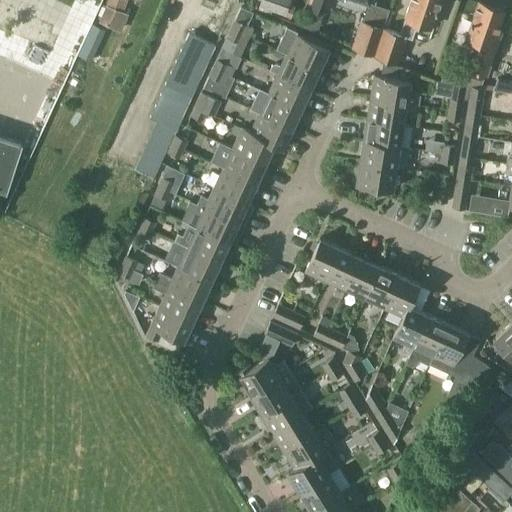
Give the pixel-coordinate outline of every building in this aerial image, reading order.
[(91,17),(118,31),(127,13),(121,11),(126,0),(106,0),(105,4),(99,1),(91,17)] [(260,0),(259,5),(272,10),(275,0),(260,0)] [(289,5),(290,0),(275,0),(272,10),(289,17),(293,6),(289,5)] [(355,0),(369,5),(370,0),(313,0),(311,9),(323,13),(328,0),(355,0)] [(383,26),(374,54),(398,63),(407,36),(412,38),(417,22),(431,27),(440,0),(410,0),(405,18),(400,32),(383,26)] [(479,1),(465,40),(479,44),(472,63),(470,70),(469,71),(471,71),(468,80),(482,85),(486,76),(485,76),(501,33),(498,31),(505,10),(504,10),(496,7),(479,1)] [(231,26),(244,32),(247,24),(235,18),(231,26)] [(361,19),(352,46),(366,52),(374,54),(383,26),(361,19)] [(287,52),(320,67),(329,49),(296,34),(297,30),(286,25),(282,35),(277,36),(279,40),(276,47),(287,52)] [(231,26),(221,47),(240,55),(249,34),(244,32),(231,26)] [(311,87),(320,67),(287,52),(282,63),(275,61),(274,63),(272,62),(269,68),(278,72),(311,87)] [(213,66),(231,74),(235,66),(216,58),(213,66)] [(370,95),(405,102),(419,104),(421,94),(407,92),(408,82),(413,71),(384,59),(381,76),(373,74),(370,95)] [(227,84),(231,74),(213,66),(209,75),(227,84)] [(278,72),(269,92),(302,107),(311,87),(278,72)] [(511,93),(511,87),(511,81),(496,78),(492,89),(511,93)] [(465,98),(467,85),(452,82),(449,99),(448,109),(462,111),(463,101),(464,98),(465,98)] [(467,85),(465,98),(468,99),(466,112),(481,114),(482,105),(485,87),(467,85)] [(260,88),(251,107),(260,111),(293,126),(302,107),(269,92),(260,88)] [(195,105),(215,114),(221,101),(201,91),(195,105)] [(402,123),(405,102),(370,95),(366,117),(402,123)] [(214,116),(215,114),(195,105),(191,115),(203,120),(206,113),(214,116)] [(460,121),(462,111),(448,109),(446,118),(460,121)] [(284,146),(293,126),(260,111),(251,130),(242,126),(284,146)] [(466,112),(463,134),(477,136),(479,123),(481,114),(466,112)] [(401,124),(402,123),(366,117),(363,139),(398,145),(408,146),(411,126),(401,124)] [(283,149),(284,146),(242,126),(233,146),(265,161),(273,145),(283,149)] [(0,189),(7,191),(22,142),(0,134),(0,189)] [(171,141),(184,147),(188,140),(175,134),(171,141)] [(463,134),(459,155),(474,157),(477,136),(463,134)] [(209,159),(224,166),(256,181),(265,161),(233,146),(218,139),(209,159)] [(363,139),(359,161),(395,166),(398,145),(363,139)] [(180,157),(184,147),(171,141),(167,151),(180,157)] [(442,142),(441,152),(454,154),(456,144),(442,142)] [(439,161),(452,163),(454,154),(441,152),(439,161)] [(470,179),(474,157),(459,155),(456,177),(470,179)] [(109,162),(92,159),(89,178),(106,181),(109,162)] [(391,189),(395,166),(359,161),(355,188),(371,190),(372,186),(391,189)] [(247,200),(256,181),(224,166),(215,185),(247,200)] [(437,172),(433,200),(447,202),(452,175),(437,172)] [(159,184),(178,193),(182,185),(163,176),(159,184)] [(465,209),(470,179),(456,177),(451,206),(465,209)] [(177,194),(178,193),(159,184),(155,193),(165,199),(169,190),(177,194)] [(201,194),(197,202),(243,223),(242,222),(245,216),(247,216),(253,203),(247,200),(215,185),(209,198),(201,194)] [(471,198),(469,208),(507,215),(508,208),(508,204),(471,198)] [(185,207),(181,217),(189,221),(229,239),(229,240),(234,243),(240,230),(239,229),(241,224),(243,224),(243,223),(197,202),(193,211),(185,207)] [(140,224),(153,229),(156,221),(144,215),(140,224)] [(173,239),(175,240),(187,245),(220,260),(229,240),(229,239),(189,221),(182,234),(176,232),(173,239)] [(148,238),(153,229),(140,224),(136,233),(148,238)] [(325,280),(340,247),(320,239),(305,272),(325,280)] [(211,280),(220,260),(187,245),(175,240),(171,249),(183,255),(179,265),(211,280)] [(325,280),(344,289),(359,256),(340,247),(325,280)] [(123,262),(135,268),(138,260),(126,254),(123,262)] [(364,298),(379,265),(359,256),(344,289),(364,298)] [(130,278),(135,268),(123,262),(118,272),(130,278)] [(202,299),(211,280),(179,265),(172,278),(158,271),(155,278),(202,299)] [(384,307),(399,274),(379,265),(364,298),(384,307)] [(403,316),(418,283),(399,274),(384,307),(403,316)] [(193,319),(202,299),(155,278),(151,286),(166,293),(161,304),(193,319)] [(400,351),(409,355),(428,313),(410,305),(420,284),(418,283),(403,316),(393,338),(404,343),(400,351)] [(183,340),(193,319),(161,304),(147,334),(158,340),(177,349),(181,339),(183,340)] [(277,318),(300,327),(305,315),(283,305),(277,318)] [(429,363),(448,322),(428,313),(409,355),(405,363),(414,366),(417,360),(428,365),(429,363)] [(323,338),(328,325),(327,325),(330,318),(322,315),(313,333),(323,338)] [(292,345),(297,333),(276,322),(270,335),(292,345)] [(468,332),(448,322),(429,363),(450,372),(449,373),(470,383),(492,367),(470,357),(469,357),(459,352),(468,332)] [(511,360),(511,325),(509,322),(491,339),(511,360)] [(340,346),(346,334),(328,325),(323,338),(340,346)] [(282,360),(274,365),(269,356),(250,367),(249,364),(235,373),(248,394),(280,374),(288,369),(282,360)] [(326,371),(338,364),(333,356),(321,363),(326,371)] [(356,356),(345,363),(350,371),(361,364),(356,356)] [(338,364),(326,371),(331,380),(343,372),(338,364)] [(350,371),(355,379),(366,373),(361,364),(350,371)] [(259,412),(291,393),(280,374),(248,394),(259,412)] [(491,386),(510,397),(511,393),(511,382),(498,374),(491,386)] [(378,417),(389,410),(372,382),(365,397),(378,417)] [(360,401),(355,393),(350,383),(338,390),(349,408),(360,401)] [(291,393),(259,412),(270,430),(302,411),(312,405),(301,387),(291,393)] [(360,401),(349,408),(354,416),(365,410),(360,401)] [(511,416),(505,409),(494,419),(511,438),(511,416)] [(389,410),(378,417),(393,441),(400,427),(389,410)] [(281,449),(313,430),(302,411),(270,430),(281,449)] [(313,430),(282,449),(293,467),(324,448),(335,442),(324,423),(313,430)] [(367,436),(372,445),(382,438),(378,430),(367,436)] [(382,438),(372,445),(377,453),(387,447),(382,438)] [(496,442),(492,438),(480,450),(484,454),(511,481),(511,464),(511,462),(511,455),(497,441),(496,442)] [(485,481),(494,471),(466,444),(456,455),(485,481)] [(286,472),(297,490),(328,471),(336,467),(324,448),(293,467),(293,468),(286,472)] [(390,475),(401,468),(397,462),(386,468),(390,475)] [(328,471),(297,490),(308,509),(347,485),(336,467),(328,471)] [(401,468),(390,475),(397,485),(408,477),(404,469),(402,470),(401,468)] [(511,487),(494,471),(485,481),(504,499),(511,490),(511,487)] [(309,511),(344,511),(351,508),(363,501),(352,482),(347,485),(308,509),(309,511)] [(459,509),(470,497),(455,484),(444,495),(459,509)] [(441,511),(456,511),(459,509),(444,495),(435,506),(441,511)] [(459,509),(463,511),(475,511),(480,507),(470,497),(459,509)]
